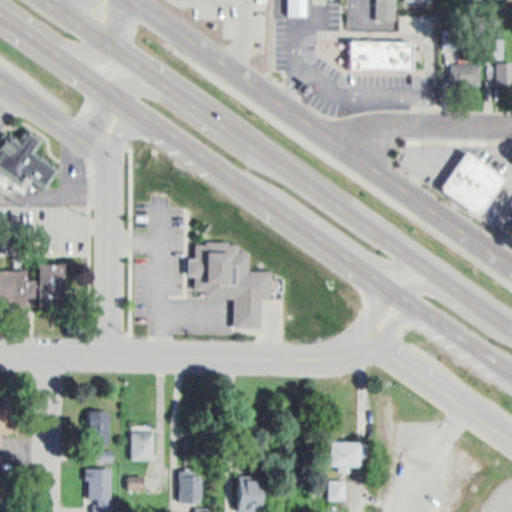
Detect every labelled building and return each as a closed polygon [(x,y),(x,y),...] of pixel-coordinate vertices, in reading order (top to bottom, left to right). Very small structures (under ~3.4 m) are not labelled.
[(287,11),(287,0),(305,0),(305,11),(287,11)] [(374,0),(375,21),(394,21),(394,0),(374,0)] [(348,64),(349,32),(410,35),(410,64),(348,64)] [(485,59),(502,59),(502,39),(485,39),(485,59)] [(511,77),(498,77),(497,55),(511,54),(511,77)] [(451,79),(450,58),(479,57),(479,79),(451,79)] [(6,124),(0,133),(0,169),(17,180),(24,168),(45,181),(56,165),(32,150),(45,129),(26,118),(18,131),(6,124)] [(437,184),(464,145),(504,171),(475,209),(437,184)] [(191,238),(191,252),(186,252),(186,261),(186,268),(192,268),(192,283),(202,283),(202,289),(232,289),(232,307),(232,318),(253,318),(253,307),(253,289),(266,289),(266,265),(244,265),(244,261),(244,253),(244,244),(235,244),(235,236),(225,236),(225,232),(213,232),(201,232),(201,238),(191,238)] [(0,297),(0,259),(31,261),(31,265),(34,265),(35,252),(69,253),(67,299),(40,298),(41,290),(21,289),(20,298),(0,297)] [(0,438),(0,397),(14,398),(13,431),(2,431),(1,438),(0,438)] [(395,497),(396,397),(378,397),(378,497),(395,497)] [(87,436),(86,404),(109,404),(109,436),(87,436)] [(128,453),(129,419),(157,420),(156,454),(128,453)] [(448,480),(428,511),(453,511),(466,493),(475,498),(496,464),(457,440),(437,473),(448,480)] [(326,466),(356,466),(356,441),(326,441),(326,466)] [(112,452),(98,452),(98,460),(111,460),(112,452)] [(85,491),(112,491),(112,464),(85,463),(85,491)] [(178,495),(177,464),(200,463),(201,495),(178,495)] [(241,506),(240,466),(264,465),(265,505),(241,506)] [(345,499),(345,480),(328,480),(328,499),(345,499)] [(0,511),(0,490),(8,490),(8,511),(0,511)]
